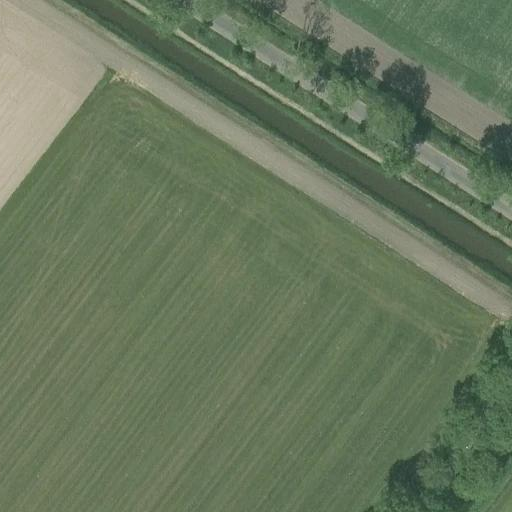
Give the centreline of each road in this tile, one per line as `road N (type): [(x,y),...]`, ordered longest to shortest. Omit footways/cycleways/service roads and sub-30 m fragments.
road 1 (unclassified): [(511,209),(187,0)]
road 2 (unclassified): [(416,511),(511,386)]
